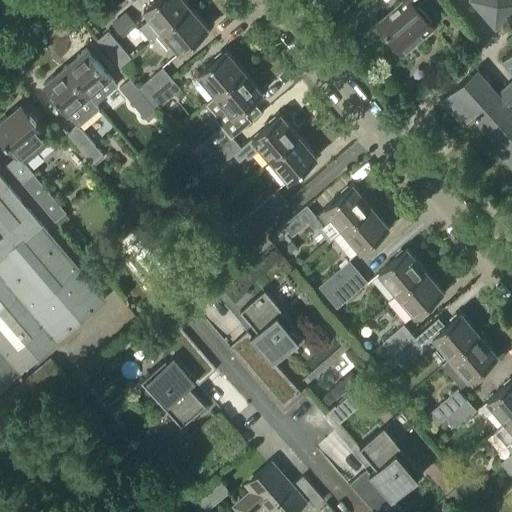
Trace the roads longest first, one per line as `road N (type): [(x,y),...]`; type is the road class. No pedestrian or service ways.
road 1 (residential): [(386,127),(173,304),(353,511)]
road 2 (residential): [(511,269),(386,127)]
road 3 (residential): [(386,127),(278,0)]
